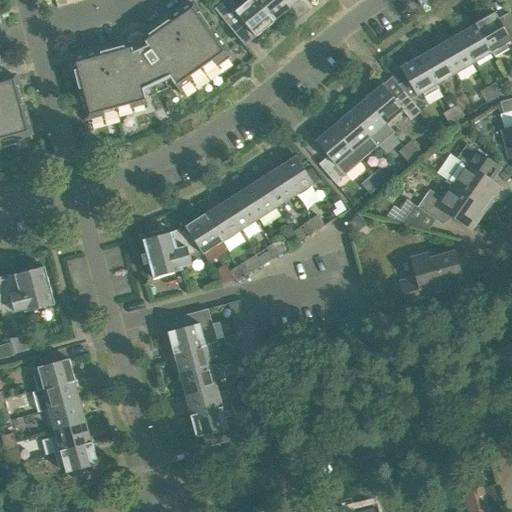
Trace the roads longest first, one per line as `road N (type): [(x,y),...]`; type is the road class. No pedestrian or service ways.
road 1 (residential): [(383,0),(200,140),(77,192)]
road 2 (residential): [(160,507),(511,412)]
road 3 (residential): [(160,507),(77,192)]
road 4 (residential): [(77,192),(23,0)]
